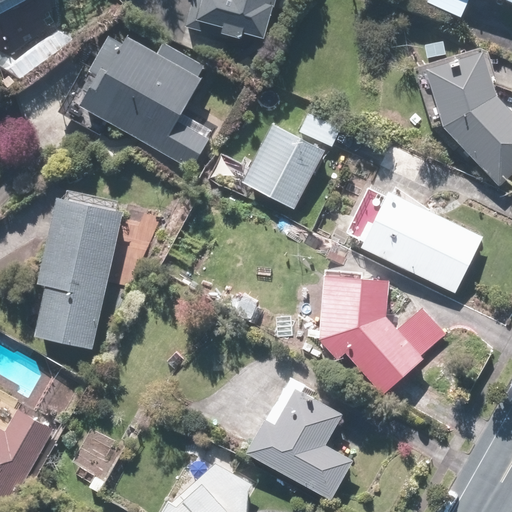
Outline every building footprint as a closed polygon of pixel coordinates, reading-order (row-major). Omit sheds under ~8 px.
[(0,0),(0,8),(16,0),(0,0)] [(239,40),(240,34),(262,40),(273,0),(192,0),(184,27),(227,39),(227,37),(239,40)] [(511,0),(425,0),(424,4),(459,19),(467,0),(500,0),(511,5),(511,0)] [(197,78),(203,66),(161,43),(155,54),(124,37),(120,45),(106,37),(86,71),(95,76),(77,107),(158,151),(191,169),(207,140),(176,122),(200,79),(197,78)] [(441,125),(440,127),(496,186),(511,171),(511,114),(494,94),(478,49),(411,69),(430,129),(441,125)] [(341,129),(306,113),(297,132),(332,148),(341,129)] [(323,151),(270,123),(239,183),(292,210),(323,151)] [(358,247),(453,293),(481,236),(385,192),(358,247)] [(42,285),(31,336),(92,349),(103,295),(102,295),(121,212),(53,197),(34,283),(42,285)] [(361,272),(321,268),(316,339),(335,360),(342,353),(380,396),(421,358),(420,356),(446,334),(422,307),(395,329),(383,316),(386,280),(361,278),(361,272)] [(303,385),(287,377),(267,415),(264,413),(242,453),(330,499),(351,460),(323,446),(341,413),(300,391),(303,385)] [(16,408),(3,431),(0,428),(0,511),(4,511),(15,495),(14,495),(52,429),(16,408)] [(166,499),(159,511),(245,511),(247,492),(252,484),(213,462),(170,501),(166,499)]
